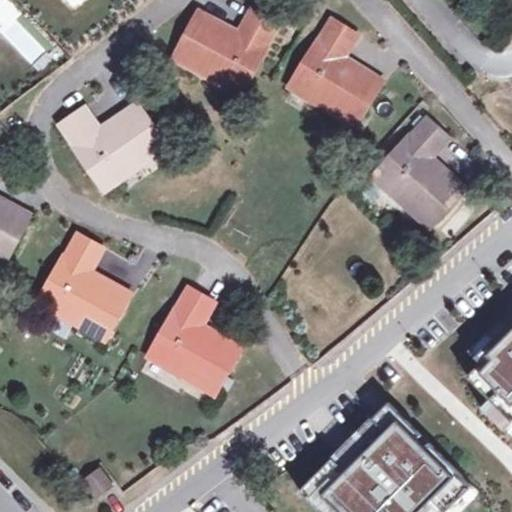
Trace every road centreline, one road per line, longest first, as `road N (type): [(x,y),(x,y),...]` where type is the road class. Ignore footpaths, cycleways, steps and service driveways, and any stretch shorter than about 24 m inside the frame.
road 1 (residential): [(305,404),(237,280),(180,246),(68,212),(45,186),(33,151),(52,91),(177,0)]
road 2 (residential): [(305,404),(511,239)]
road 3 (residential): [(365,0),(511,170)]
